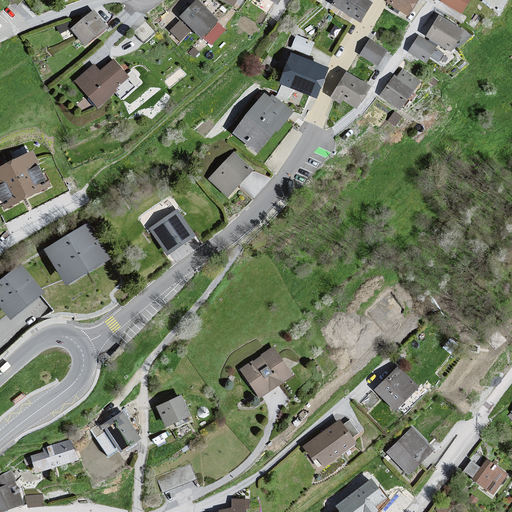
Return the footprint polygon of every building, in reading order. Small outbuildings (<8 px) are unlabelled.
[(213,24),(190,0),(187,0),(173,15),(190,34),(195,40),(213,24)] [(234,0),(212,0),(229,10),(234,0)] [(369,4),(362,0),(331,0),(328,6),(355,24),(369,4)] [(415,0),(386,0),(383,6),(403,19),(415,0)] [(467,0),(438,0),(437,2),(457,17),(467,0)] [(107,30),(94,14),(73,32),(85,47),(107,30)] [(436,16),(434,20),(422,36),(443,54),(459,31),(436,16)] [(145,22),(132,33),(144,45),(156,34),(145,22)] [(190,34),(175,22),(165,34),(177,47),(190,34)] [(441,55),(416,36),(404,54),(429,72),(441,55)] [(313,44),(294,37),(287,51),(307,60),(313,44)] [(384,52),(364,40),(355,56),(374,68),(384,52)] [(307,60),(287,51),(274,85),(310,100),(324,67),(307,60)] [(131,81),(114,61),(100,72),(93,65),(75,81),(99,109),(131,81)] [(400,68),(394,77),(411,89),(417,82),(400,68)] [(366,89),(344,76),(341,74),(327,97),(350,113),(366,89)] [(411,89),(388,76),(375,96),(396,110),(411,89)] [(291,119),(263,98),(234,136),(261,158),(291,119)] [(0,214),(51,190),(29,153),(0,166),(0,214)] [(255,173),(233,154),(208,182),(229,201),(255,173)] [(177,212),(148,230),(166,258),(195,239),(177,212)] [(89,224),(43,252),(67,291),(113,263),(89,224)] [(45,300),(20,268),(0,283),(0,312),(11,326),(45,300)] [(291,375),(269,346),(233,372),(252,400),(291,375)] [(418,389),(390,363),(364,389),(392,415),(418,389)] [(189,422),(177,396),(151,408),(160,433),(189,422)] [(139,436),(123,414),(106,426),(103,422),(92,431),(108,454),(118,446),(121,450),(139,436)] [(353,445),(326,417),(293,442),(319,474),(353,445)] [(344,424),(355,435),(360,431),(349,419),(344,424)] [(430,449),(406,427),(379,456),(405,477),(430,449)] [(79,458),(73,438),(43,448),(43,450),(30,455),(36,472),(79,458)] [(507,472),(485,460),(465,486),(487,500),(507,472)] [(195,479),(189,464),(156,478),(162,492),(195,479)] [(0,511),(23,501),(11,471),(3,475),(7,484),(0,486),(0,511)] [(376,511),(375,509),(388,501),(373,479),(335,505),(339,511),(329,511),(327,511),(376,511)] [(42,495),(27,496),(28,506),(43,504),(42,495)]
